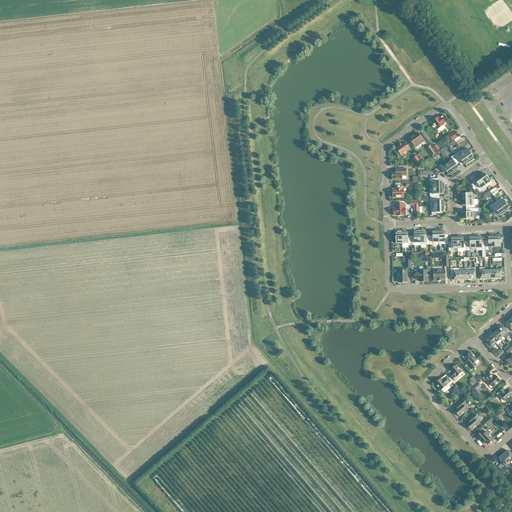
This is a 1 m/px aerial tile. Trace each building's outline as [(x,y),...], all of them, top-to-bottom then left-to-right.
[(435,127),(437,130),(444,125),(444,124),(448,121),(444,115),(440,118),(439,117),(431,122),(433,125),(432,126),(433,127),(434,128),(435,127)] [(459,136),(455,131),(449,136),(452,141),(459,136)] [(414,146),(422,140),(418,133),(413,136),(412,136),(409,138),(414,146)] [(401,155),(410,149),(404,142),(402,144),(401,143),(398,146),(399,146),(396,148),(397,150),(396,151),(398,154),(399,153),(401,155)] [(426,148),(432,155),(435,153),(430,145),(426,148)] [(461,150),(470,162),(473,159),(472,158),(473,157),(473,158),(474,157),(468,149),(463,152),(461,150)] [(466,165),(470,162),(461,150),(454,156),(457,161),(460,159),(464,164),(465,163),(466,165)] [(412,159),(416,164),(421,161),(417,155),(412,159)] [(455,162),(457,161),(454,156),(451,157),(453,159),(448,163),(454,173),(458,170),(457,169),(458,168),(459,168),(455,162)] [(448,163),(446,161),(439,166),(442,171),(445,170),(449,175),(450,174),(451,175),(454,173),(448,163)] [(396,169),(396,172),(392,172),(392,180),(402,180),(402,176),(406,176),(406,169),(396,169)] [(479,175),(486,185),(491,182),(485,173),(484,173),(484,174),(483,173),(479,175)] [(481,189),(486,185),(479,175),(475,178),(476,179),(475,180),(478,186),(476,187),(479,192),(482,191),(481,189)] [(429,182),(430,188),(444,188),(444,183),(442,183),(442,182),(436,182),(436,179),(429,179),(429,182)] [(479,192),(476,187),(473,183),(471,185),(474,190),(477,189),(479,192)] [(393,189),(393,192),(393,198),(404,198),(403,189),(402,186),(395,186),(395,189),(393,189)] [(430,197),(436,197),(436,194),(443,194),(443,192),(444,192),(444,188),(430,188),(430,197)] [(433,207),(445,206),(445,202),(443,202),(443,200),(436,200),(436,197),(430,197),(430,207),(433,207)] [(496,201),(505,213),(509,210),(508,209),(509,208),(502,197),(496,201)] [(469,209),(475,209),(475,207),(475,199),(473,199),(461,200),(461,204),(462,204),(462,206),(469,206),(469,209)] [(501,215),(505,213),(496,201),(489,206),(493,211),(495,209),(499,215),(500,214),(501,215)] [(403,204),(396,204),(396,209),(393,209),(393,210),(392,211),(393,213),(393,214),(394,214),(394,215),(397,215),(397,216),(403,216),(403,215),(406,215),(405,208),(405,204),(403,204)] [(478,212),(478,208),(475,209),(469,209),(469,212),(461,212),(461,218),(463,218),(463,219),(476,219),(476,212),(478,212)] [(433,242),(439,242),(439,230),(434,230),(434,232),(433,232),(432,232),(433,238),(430,239),(430,245),(433,245),(433,242)] [(448,244),(448,245),(448,238),(445,238),(445,231),(444,231),(444,232),(443,232),(443,230),(439,230),(439,242),(439,245),(448,244)] [(411,246),(411,239),(408,239),(408,233),(407,233),(406,233),(406,231),(402,231),(402,243),(408,243),(408,246),(411,246)] [(414,243),(420,243),(420,231),(415,231),(415,233),(414,233),(414,239),(411,239),(411,246),(414,245),(414,243)] [(430,245),(430,239),(427,239),(426,232),(425,232),(425,231),(420,231),(420,243),(421,245),(430,245)] [(488,247),(495,247),(494,235),(489,235),(489,237),(488,237),(488,244),(485,244),(485,250),(488,250),(488,247)] [(467,251),(467,244),(464,244),(463,238),(462,238),(462,236),(457,237),(458,249),(464,248),(464,251),(467,251)] [(470,248),(476,248),(476,236),(471,236),(471,238),(470,238),(469,238),(470,244),(467,244),(467,251),(470,251),(470,248)] [(480,236),(476,236),(476,248),(476,250),(482,250),(482,257),(485,257),(485,244),(482,244),(482,237),(480,237),(480,236)] [(452,249),(458,249),(457,237),(453,237),(453,238),(452,238),(451,238),(451,245),(448,245),(448,244),(448,251),(452,251),(452,249)] [(427,267),(427,271),(420,271),(414,271),(415,279),(420,279),(420,282),(428,282),(428,277),(430,276),(430,267),(427,267)] [(502,270),(496,270),(496,279),(502,279),(502,277),(505,277),(504,268),(502,268),(502,270)] [(459,280),(459,271),(459,269),(450,269),(451,277),(454,277),(454,280),(459,280)] [(398,271),(398,278),(398,282),(402,282),(402,283),(404,283),(404,282),(407,282),(407,270),(398,271)] [(441,281),(441,280),(445,280),(445,270),(433,270),(433,275),(433,276),(433,278),(434,278),(434,280),(438,280),(438,281),(441,281)] [(498,329),(504,336),(508,332),(502,326),(498,329)] [(500,340),(504,336),(498,329),(494,333),(500,340)] [(496,343),(500,340),(494,333),(490,336),(496,343)] [(496,343),(490,336),(486,340),(488,342),(485,344),(490,350),(492,347),(496,343)] [(469,362),(467,364),(471,369),(476,365),(474,363),(478,360),(471,352),(469,354),(468,354),(467,354),(467,356),(465,357),(469,362)] [(452,372),(449,374),(455,381),(460,376),(459,375),(462,372),(456,365),(455,366),(454,366),(453,367),(453,368),(450,370),(452,372)] [(489,372),(483,378),(489,386),(491,384),(493,387),(500,381),(500,379),(499,378),(498,378),(495,375),(493,377),(489,372)] [(453,383),(447,376),(442,380),(441,378),(438,381),(437,381),(436,382),(435,383),(441,390),(443,392),(453,383)] [(470,383),(470,384),(472,387),(478,382),(475,379),(473,377),(470,380),(471,382),(470,383)] [(463,395),(459,391),(456,387),(452,391),(455,394),(459,398),(463,395)] [(503,389),(497,394),(501,399),(503,398),(505,401),(511,395),(511,394),(511,395),(511,393),(511,392),(510,392),(507,389),(505,391),(503,389)] [(459,407),(457,408),(454,411),(456,412),(456,414),(457,415),(458,415),(459,417),(467,410),(464,407),(466,405),(462,400),(457,404),(459,407)] [(471,421),(469,422),(466,425),(468,426),(468,428),(469,429),(470,429),(471,431),(479,424),(476,421),(479,419),(474,414),(469,418),(471,421)] [(492,441),(493,439),(487,432),(483,435),(481,432),(476,436),(481,442),(484,440),(488,444),(489,443),(491,443),(492,442),(492,441)] [(511,455),(508,451),(507,452),(506,451),(503,453),(502,453),(510,462),(511,460),(511,455)] [(506,466),(510,462),(502,453),(503,453),(500,456),(501,457),(499,458),(504,464),(502,466),(506,471),(509,469),(506,466)]
